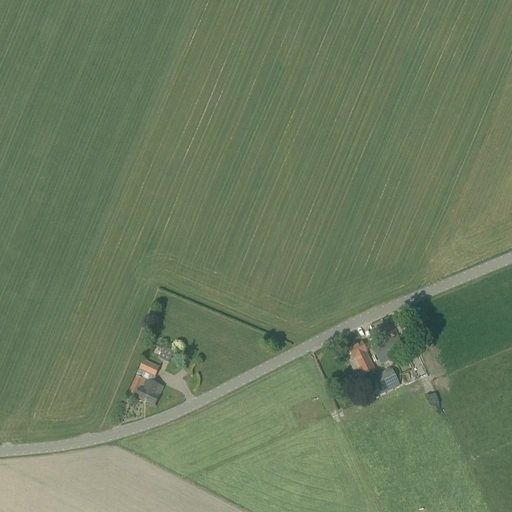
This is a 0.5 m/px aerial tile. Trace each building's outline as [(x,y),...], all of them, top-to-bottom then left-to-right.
[(392,326),(387,328),(391,337),(396,334),(392,326)] [(381,365),(406,353),(398,336),(373,349),(381,365)] [(363,376),(374,371),(362,344),(349,350),(359,372),(361,371),(363,376)] [(168,364),(173,352),(164,348),(159,360),(168,364)] [(143,362),(139,370),(149,375),(154,378),(159,369),(143,362)] [(369,399),(399,384),(391,368),(362,383),(369,399)] [(147,380),(149,375),(139,370),(136,376),(137,376),(129,393),(154,405),(158,398),(163,388),(147,380)] [(357,398),(357,391),(349,390),(348,398),(357,398)]
